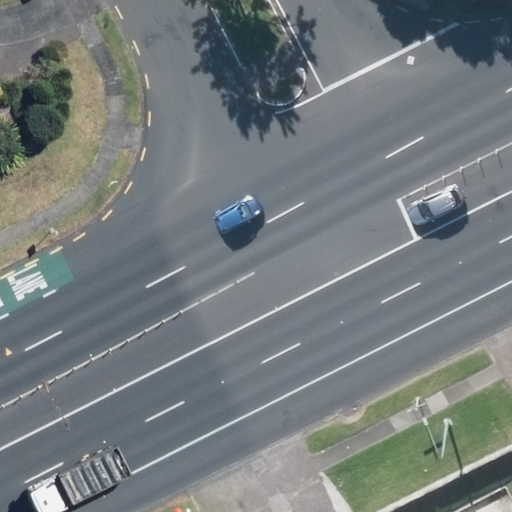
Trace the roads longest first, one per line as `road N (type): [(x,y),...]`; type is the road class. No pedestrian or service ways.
road 1 (primary): [(311,347),(0,504)]
road 2 (primary): [(0,340),(246,214)]
road 3 (tertiary): [(246,214),(159,0)]
road 4 (primary): [(469,266),(311,347)]
road 5 (primary): [(246,214),(402,136)]
road 6 (tertiary): [(327,0),(402,136)]
road 7 (tertiary): [(311,347),(246,214)]
road 8 (tertiary): [(402,136),(469,266)]
road 9 (primary): [(402,136),(511,79)]
